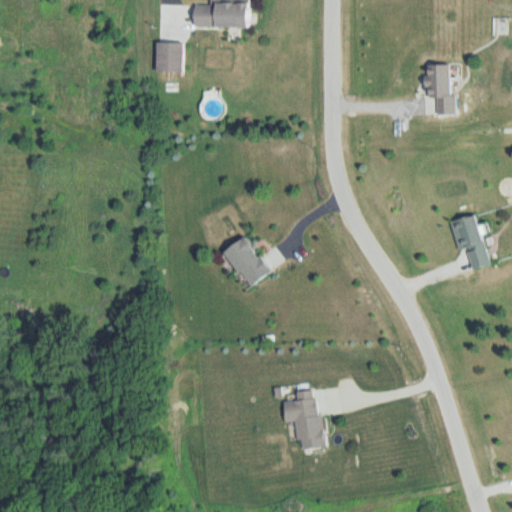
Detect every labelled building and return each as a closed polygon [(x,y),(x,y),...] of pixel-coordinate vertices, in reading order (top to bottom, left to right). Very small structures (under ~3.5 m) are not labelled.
[(251,0),(213,0),(213,6),(198,6),(198,28),(252,28),(251,0)] [(186,44),(159,44),(159,74),(186,74),(186,44)] [(455,66),(431,66),(432,101),(449,101),(449,115),(455,115),(455,66)] [(480,216),(456,222),(470,272),(494,265),(480,216)] [(275,272),(249,238),(228,254),(255,288),(275,272)] [(328,447),(322,390),(300,393),(301,400),(287,402),(289,423),(300,422),(303,450),(328,447)]
